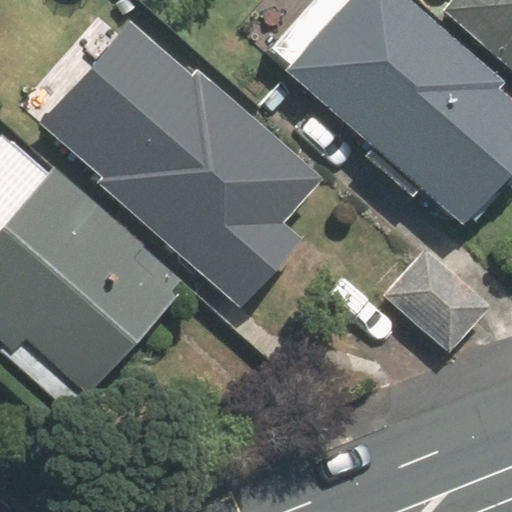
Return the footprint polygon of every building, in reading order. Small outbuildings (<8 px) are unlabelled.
[(350,0),(277,82),(452,236),(511,167),(511,114),(381,0),(350,0)] [(511,0),(445,0),(431,18),(511,86),(511,0)] [(0,100),(54,43),(9,1),(0,9),(0,100)] [(273,231),(312,188),(161,53),(88,132),(104,147),(76,178),(230,316),(291,248),(273,231)] [(43,185),(0,232),(0,367),(60,422),(171,299),(43,185)] [(479,313),(418,259),(377,305),(437,359),(479,313)]
